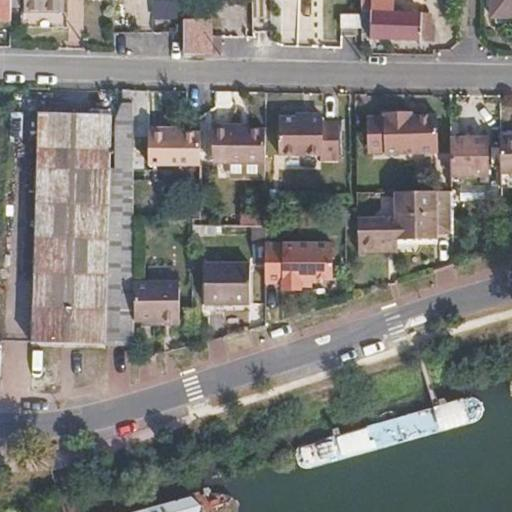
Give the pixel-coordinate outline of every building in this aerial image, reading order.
[(19,0),(0,0),(0,20),(19,20),(19,0)] [(64,9),(63,0),(24,0),(24,7),(64,9)] [(360,0),(361,12),(362,38),(421,40),(421,12),(380,11),(379,0),(360,0)] [(511,13),(511,0),(494,0),(494,14),(511,13)] [(421,12),(421,40),(435,40),(435,13),(421,12)] [(184,18),(185,53),(214,54),(225,54),(225,34),(215,35),(215,19),(184,18)] [(157,30),(184,30),(183,20),(157,20),(157,30)] [(357,29),(357,20),(347,20),(347,29),(357,29)] [(132,140),(131,106),(31,108),(34,337),(134,336),(134,322),(134,285),(134,282),(132,140)] [(433,114),(410,115),(400,116),(399,110),(381,110),(381,115),(364,116),(365,151),(382,151),(382,154),(435,153),(433,114)] [(335,152),(334,116),(321,116),(319,113),(276,113),(277,156),(322,157),(321,152),(335,152)] [(219,168),(264,168),(264,133),(248,133),(248,129),(217,130),(219,168)] [(197,168),(197,134),(173,135),(173,131),(145,131),(144,167),(197,168)] [(511,137),(500,138),(501,175),(511,174),(511,137)] [(451,139),(451,177),(488,176),(487,138),(451,139)] [(437,238),(452,238),(451,191),(395,192),(396,219),(357,219),(358,249),(399,248),(399,242),(437,243),(437,238)] [(265,246),(266,288),(284,287),(284,295),(304,294),(304,287),(316,286),(316,281),(335,281),(334,244),(265,246)] [(398,257),(399,248),(358,249),(358,257),(398,257)] [(247,314),(247,261),(203,262),(203,315),(247,314)] [(134,285),(134,322),(178,321),(177,282),(134,282),(134,285)]
